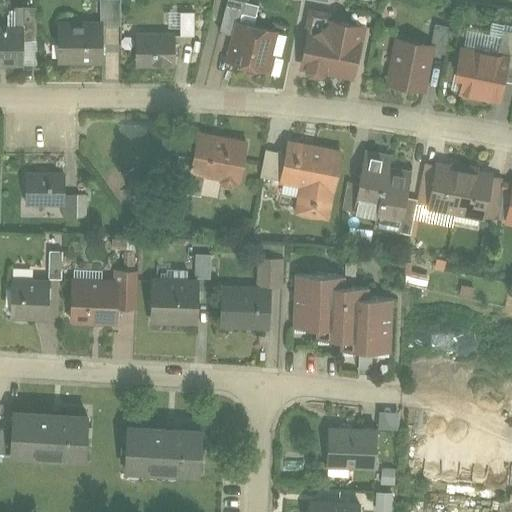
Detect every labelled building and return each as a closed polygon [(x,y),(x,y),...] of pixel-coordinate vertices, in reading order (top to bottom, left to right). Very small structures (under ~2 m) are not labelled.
[(100,0),(100,17),(59,17),(58,64),(102,64),(102,25),(119,26),(119,0),(100,0)] [(231,36),(225,64),(268,74),(272,56),(282,58),(287,36),(278,33),(279,27),(256,22),(260,4),(242,0),(226,0),(218,33),(231,36)] [(305,36),(298,69),(355,81),(367,23),(331,15),(332,10),(307,5),(301,35),(305,36)] [(14,26),(0,25),(0,66),(24,67),(24,63),(36,63),(35,6),(14,6),(14,26)] [(182,10),(181,35),(192,35),(193,10),(182,10)] [(394,36),(384,85),(427,93),(434,54),(444,56),(450,26),(435,23),(431,43),(394,36)] [(493,50),(461,44),(455,77),(461,78),(457,95),(495,103),(502,67),(511,68),(511,30),(497,27),(493,50)] [(135,31),(135,68),(174,68),(174,32),(135,31)] [(240,188),(249,142),(197,132),(188,177),(201,180),(197,200),(217,204),(220,188),(235,192),(236,187),(240,188)] [(327,225),(343,151),(288,139),(285,154),(265,150),(259,179),(279,183),(277,190),(296,194),(291,217),(327,225)] [(416,206),(417,199),(405,197),(409,172),(392,170),(393,166),(388,165),(390,152),(383,151),(383,155),(371,153),(371,149),(363,148),(356,185),(346,183),(341,210),(352,212),(351,217),(375,221),(373,229),(410,236),(416,206)] [(416,206),(426,207),(425,211),(428,211),(426,222),(450,226),(452,216),(457,216),(456,225),(477,228),(478,220),(485,221),(485,218),(492,177),(494,170),(434,159),(433,167),(423,165),(417,199),(416,206)] [(64,169),(25,170),(25,205),(61,205),(61,217),(86,217),(86,195),(65,195),(64,169)] [(49,249),(48,277),(60,277),(60,250),(49,249)] [(196,327),(197,279),(211,279),(211,256),(198,255),(197,277),(184,277),(184,268),(172,268),(172,276),(150,276),(149,326),(196,327)] [(222,282),(220,328),(267,331),(270,284),(281,285),(283,256),(257,255),(255,283),(222,282)] [(72,276),(70,325),(114,327),(115,308),(136,309),(137,268),(112,267),(112,277),(72,276)] [(390,359),(392,296),(368,296),(369,286),(342,286),(343,273),(295,272),(293,334),(322,335),(322,344),(341,345),(341,357),(390,359)] [(424,293),(428,277),(405,272),(404,288),(424,293)] [(11,319),(47,320),(48,277),(13,275),(11,319)] [(11,404),(7,463),(28,465),(29,461),(63,463),(63,467),(85,469),(90,410),(11,404)] [(380,428),(400,427),(399,411),(379,412),(380,428)] [(203,423),(127,420),(124,475),(201,479),(203,423)] [(329,422),(326,465),(317,465),(315,485),(325,486),(326,467),(375,471),(378,426),(329,422)] [(375,493),(373,511),(389,511),(390,493),(375,493)] [(308,496),(307,511),(365,511),(360,511),(360,498),(308,496)]
